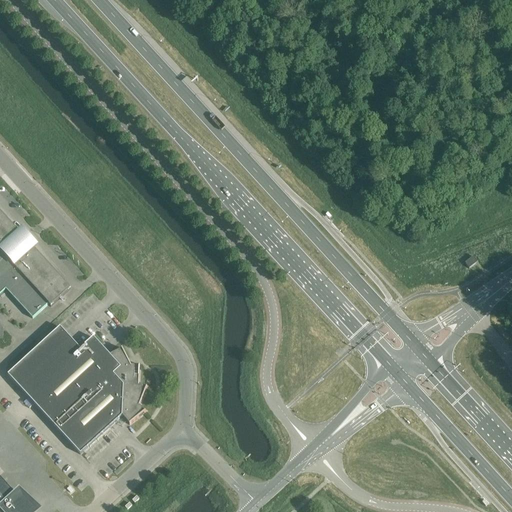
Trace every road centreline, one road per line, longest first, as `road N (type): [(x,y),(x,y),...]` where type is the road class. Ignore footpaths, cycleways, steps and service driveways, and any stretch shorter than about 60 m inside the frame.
road 1 (unclassified): [(315,450),(270,396),(274,324),(258,273),(9,0)]
road 2 (trunk): [(55,0),(390,365)]
road 3 (trunk): [(414,343),(99,0)]
road 4 (unclassified): [(182,429),(187,366),(0,160)]
road 5 (unclassified): [(453,511),(367,502),(315,450)]
road 6 (track): [(367,218),(409,250),(511,218)]
road 7 (trunk): [(405,382),(511,497)]
road 8 (unknown): [(0,206),(87,297)]
road 9 (trunk): [(511,451),(428,359)]
road 10 (unknown): [(84,473),(0,382)]
road 11 (unclassified): [(95,511),(182,429)]
